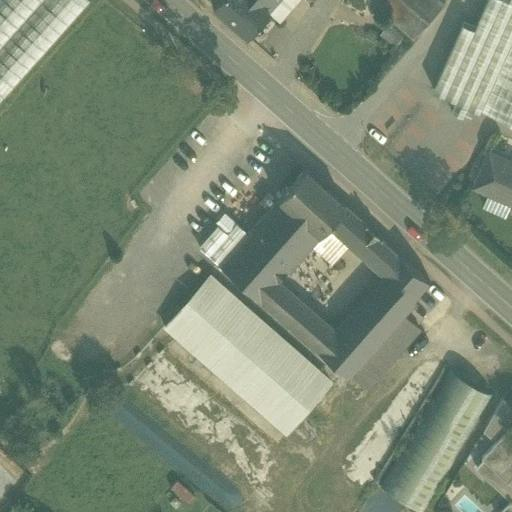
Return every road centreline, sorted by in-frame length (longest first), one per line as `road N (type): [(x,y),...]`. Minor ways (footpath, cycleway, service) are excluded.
road 1 (primary): [(333,150),(511,307)]
road 2 (primary): [(163,0),(333,150)]
road 3 (unclassified): [(464,0),(333,150)]
